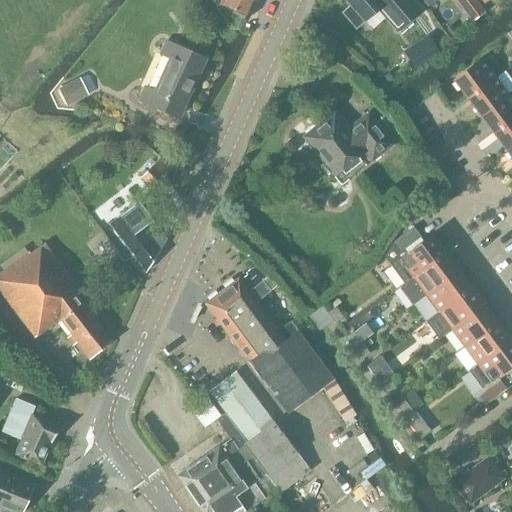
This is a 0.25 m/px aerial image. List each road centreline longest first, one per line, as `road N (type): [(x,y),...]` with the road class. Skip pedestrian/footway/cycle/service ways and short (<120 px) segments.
road 1 (tertiary): [(104,426),(295,0)]
road 2 (residential): [(511,309),(447,222),(491,188)]
road 3 (track): [(0,305),(104,426)]
